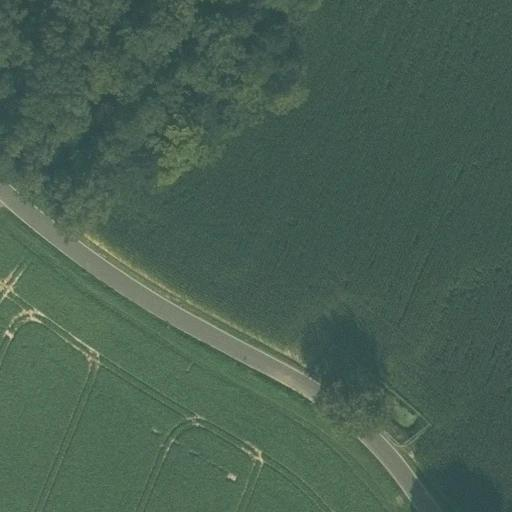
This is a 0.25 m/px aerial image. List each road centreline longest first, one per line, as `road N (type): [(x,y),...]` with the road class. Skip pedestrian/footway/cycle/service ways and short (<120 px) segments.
road 1 (tertiary): [(431,511),(367,436),(316,396),(92,266),(0,190)]
road 2 (track): [(184,0),(141,59),(0,204)]
